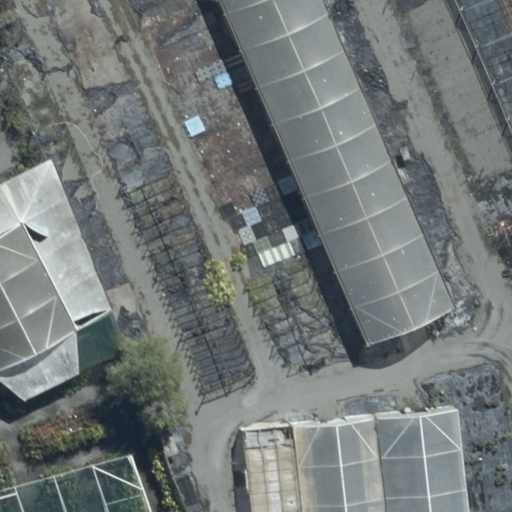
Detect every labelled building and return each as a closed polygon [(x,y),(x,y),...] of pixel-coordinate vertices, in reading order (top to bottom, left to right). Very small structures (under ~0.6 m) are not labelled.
[(320,0),(213,0),(362,350),(452,312),(320,0)] [(511,0),(456,0),(511,130),(511,0)] [(112,313),(49,158),(0,183),(0,386),(20,401),(75,373),(74,328),(112,313)] [(463,511),(455,409),(238,427),(245,511),(463,511)] [(142,511),(126,453),(0,487),(0,511),(142,511)]
